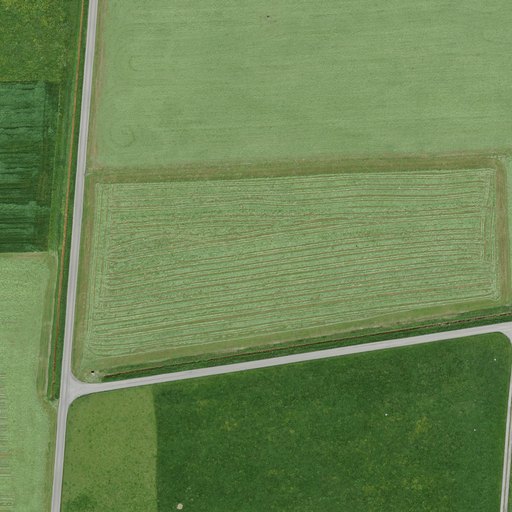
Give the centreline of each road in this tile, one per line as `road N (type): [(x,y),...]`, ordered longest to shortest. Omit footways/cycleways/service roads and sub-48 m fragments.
road 1 (unclassified): [(64,392),(511,324)]
road 2 (unclassified): [(64,392),(93,0)]
road 3 (unclassified): [(55,511),(64,392)]
